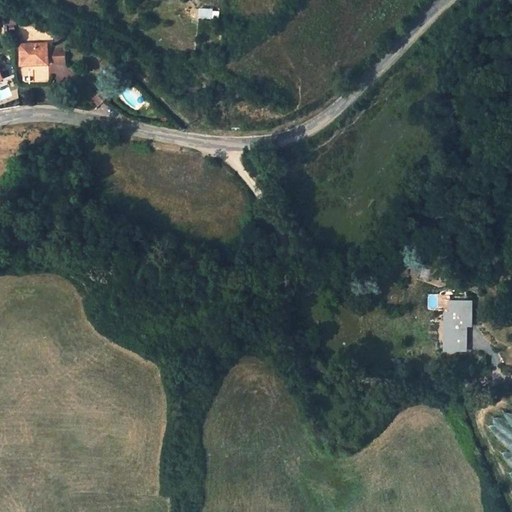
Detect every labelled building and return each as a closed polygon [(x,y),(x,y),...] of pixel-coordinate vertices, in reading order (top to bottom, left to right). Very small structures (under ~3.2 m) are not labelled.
[(198,18),(219,18),(219,9),(198,8),(198,18)] [(47,64),(46,44),(21,45),(21,65),(47,64)] [(63,47),(52,48),(53,64),(64,64),(63,47)] [(475,304),(471,304),(471,299),(455,299),(455,309),(450,309),(451,332),(458,332),(459,347),(472,347),(471,323),(476,322),(475,304)] [(511,414),(490,420),(494,434),(511,429),(511,414)]
